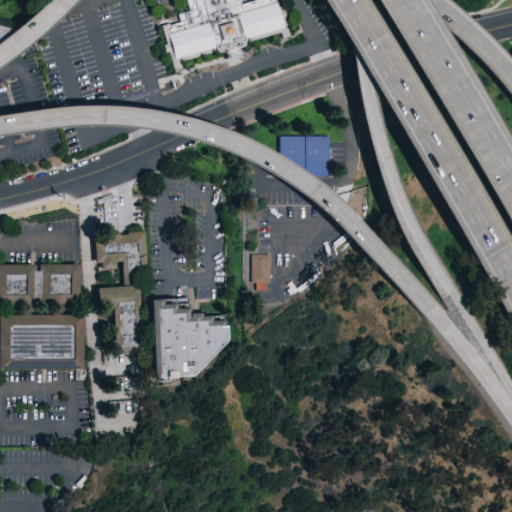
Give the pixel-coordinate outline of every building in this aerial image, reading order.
[(183,0),(275,0),(285,33),(174,65),(162,26),(189,18),(183,0)] [(0,21),(5,23),(20,27),(5,39),(0,42),(0,21)] [(309,174),(275,175),(274,137),(309,137),(330,137),(330,174),(309,174)] [(150,240),(153,275),(142,275),(145,301),(149,355),(129,355),(107,355),(104,301),(103,286),(126,285),(123,263),(103,263),(103,240),(102,235),(128,235),(150,234),(150,240)] [(267,253),(249,253),(248,290),(266,290),(267,253)] [(7,305),(0,305),(0,267),(7,267),(67,265),(82,265),(84,301),(84,304),(68,304),(7,305)] [(165,301),(165,307),(179,306),(179,312),(189,311),(192,311),(193,319),(217,318),(217,323),(226,323),(235,324),(235,341),(215,361),(200,377),(189,377),(159,378),(159,362),(156,301),(155,298),(165,299),(165,301)] [(88,362),(88,371),(68,371),(7,371),(1,371),(1,363),(2,315),(7,315),(68,314),(87,314),(88,362)]
